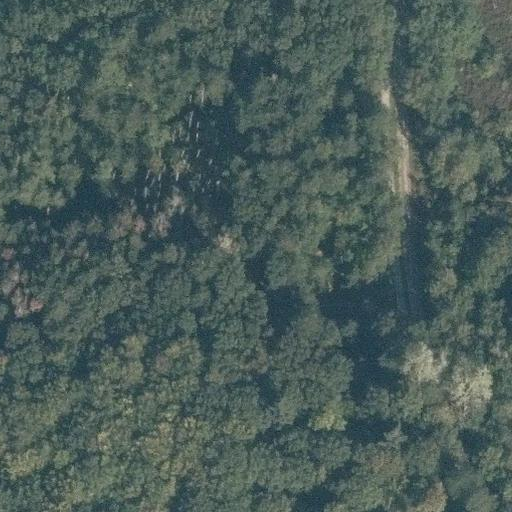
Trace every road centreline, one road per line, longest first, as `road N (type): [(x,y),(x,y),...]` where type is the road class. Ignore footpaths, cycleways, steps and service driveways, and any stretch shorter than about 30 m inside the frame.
road 1 (unknown): [(388,0),(406,307)]
road 2 (unknown): [(406,307),(482,511)]
road 3 (unknown): [(250,323),(235,355),(233,406),(245,456),(274,511)]
road 4 (unknown): [(396,308),(250,323)]
